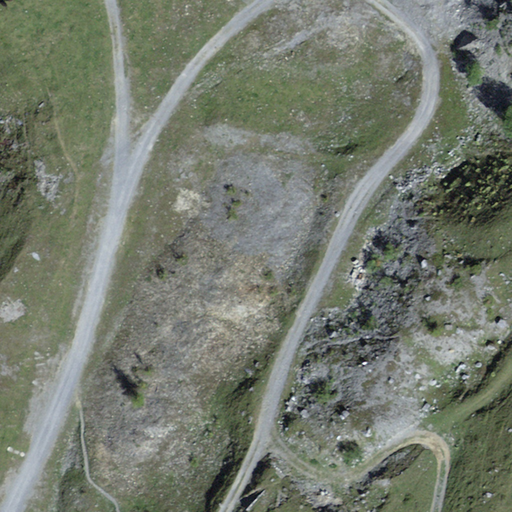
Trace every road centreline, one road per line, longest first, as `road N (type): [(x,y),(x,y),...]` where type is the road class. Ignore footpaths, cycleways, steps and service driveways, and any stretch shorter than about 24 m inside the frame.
road 1 (track): [(224,511),(298,323),(431,99),(415,29),(365,0)]
road 2 (track): [(116,0),(127,32),(111,227),(67,388),(12,511)]
road 3 (track): [(256,0),(196,55),(111,227)]
